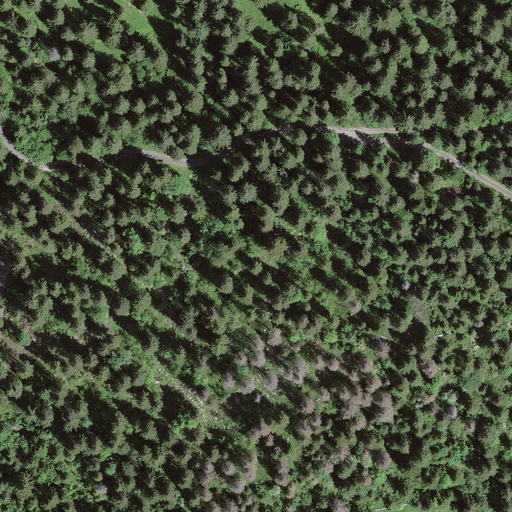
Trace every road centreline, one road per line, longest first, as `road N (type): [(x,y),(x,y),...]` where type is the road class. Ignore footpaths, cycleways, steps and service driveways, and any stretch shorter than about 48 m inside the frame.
road 1 (track): [(0,133),(22,156),(56,166),(128,153),(211,159),(291,127),(452,131),(511,124)]
road 2 (track): [(511,194),(422,144),(353,140),(346,129)]
